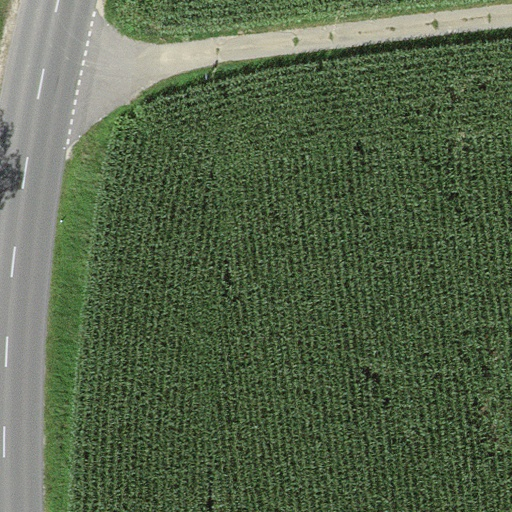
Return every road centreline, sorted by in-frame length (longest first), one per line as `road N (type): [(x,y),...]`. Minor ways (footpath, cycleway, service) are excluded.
road 1 (tertiary): [(58,0),(25,172),(1,376),(4,511)]
road 2 (track): [(511,13),(44,65)]
